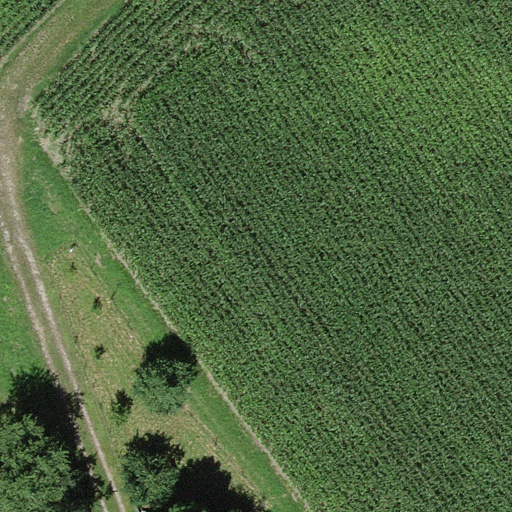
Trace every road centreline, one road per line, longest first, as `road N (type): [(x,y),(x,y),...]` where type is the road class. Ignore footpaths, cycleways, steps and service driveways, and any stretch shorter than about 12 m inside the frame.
road 1 (track): [(109,511),(0,191)]
road 2 (track): [(0,177),(5,120),(84,0)]
